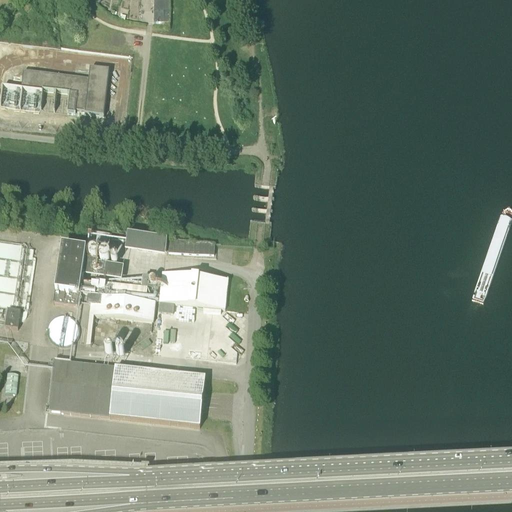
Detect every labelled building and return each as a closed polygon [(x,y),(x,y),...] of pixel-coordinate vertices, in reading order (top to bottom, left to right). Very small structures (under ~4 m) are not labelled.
[(153,0),(154,24),(169,24),(169,0),(153,0)] [(90,70),(89,81),(23,74),(21,89),(23,90),(43,92),(56,93),(70,95),(67,115),(75,116),(76,113),(85,114),(85,117),(104,119),(110,72),(90,70)] [(91,133),(103,133),(103,121),(92,120),(91,133)] [(169,243),(130,237),(127,253),(166,259),(169,243)] [(168,254),(214,258),(215,246),(169,243),(168,254)] [(83,275),(122,281),(125,261),(86,255),(86,252),(62,248),(56,292),(80,296),(83,275)] [(199,279),(163,275),(160,305),(225,312),(228,282),(199,279)] [(53,306),(78,309),(80,296),(56,292),(55,292),(53,306)] [(96,307),(100,308),(102,298),(88,296),(87,306),(96,307)] [(154,325),(156,305),(156,304),(102,298),(100,308),(96,307),(95,318),(154,325)] [(6,330),(18,332),(21,313),(15,313),(8,312),(6,330)] [(71,320),(51,320),(51,340),(59,340),(59,347),(73,347),(73,332),(71,332),(71,320)] [(205,380),(55,364),(50,414),(200,430),(201,423),(202,413),(204,397),(204,392),(205,380)] [(8,375),(8,396),(19,396),(19,375),(8,375)]
